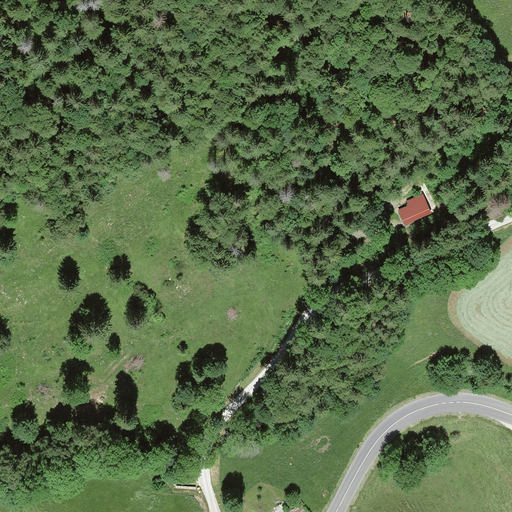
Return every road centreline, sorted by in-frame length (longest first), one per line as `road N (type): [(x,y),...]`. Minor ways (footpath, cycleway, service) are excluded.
road 1 (unclassified): [(511,220),(372,274),(309,312),(272,368),(214,431),(204,472),(214,511)]
road 2 (tertiary): [(511,413),(482,401),(435,402),(408,413),(365,457),(334,511)]
